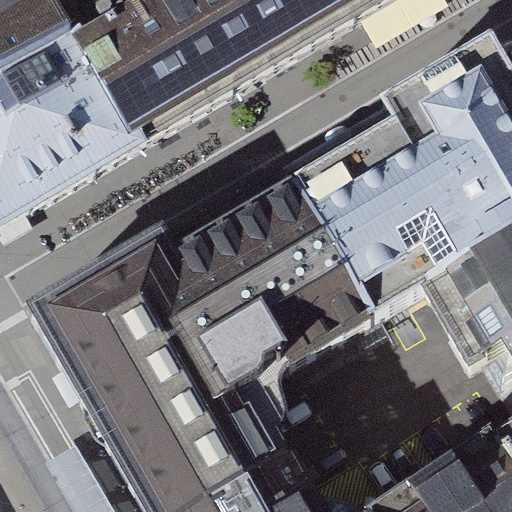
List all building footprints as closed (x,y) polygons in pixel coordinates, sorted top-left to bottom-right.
[(0,0),(0,94),(69,54),(37,0),(0,0)] [(37,0),(69,54),(74,52),(163,0),(37,0)] [(404,0),(163,0),(74,52),(135,158),(404,0)] [(69,54),(0,94),(0,237),(135,158),(74,52),(69,54)] [(433,318),(511,272),(511,138),(483,88),(256,218),(343,369),(433,318)] [(239,429),(343,369),(256,218),(28,348),(122,511),(261,511),(281,501),(239,429)] [(511,511),(511,272),(433,318),(511,455),(511,459),(481,481),(501,511),(511,511)] [(66,511),(109,511),(77,457),(45,476),(66,511)] [(433,511),(501,511),(481,481),(433,511)] [(287,511),(281,501),(261,511),(287,511)]
